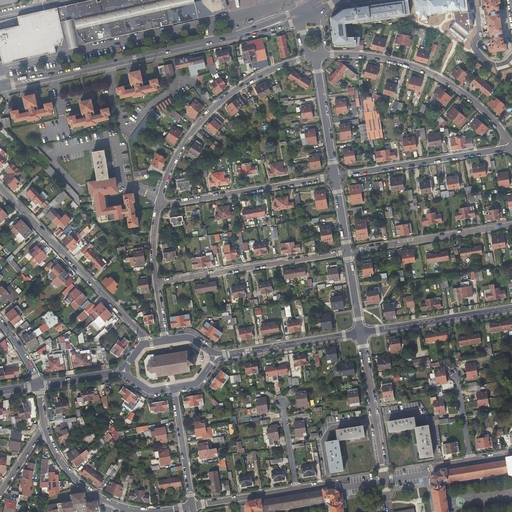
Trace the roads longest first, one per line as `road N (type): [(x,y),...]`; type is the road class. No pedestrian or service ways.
road 1 (residential): [(322,55),(380,56),(428,71),(480,107),(511,147)]
road 2 (residential): [(158,205),(187,136),(215,106),(260,73),(307,57)]
road 3 (residential): [(0,186),(138,330),(142,344)]
road 4 (primary): [(243,33),(52,76)]
road 5 (residential): [(348,250),(155,282)]
road 6 (residential): [(334,177),(511,147)]
road 7 (residential): [(334,177),(158,205)]
road 8 (residential): [(348,250),(511,224)]
road 9 (residential): [(361,332),(511,308)]
road 10 (residential): [(361,332),(384,480)]
road 11 (residential): [(224,355),(361,332)]
road 12 (residential): [(138,511),(83,486),(44,429)]
road 13 (residential): [(315,56),(334,177)]
